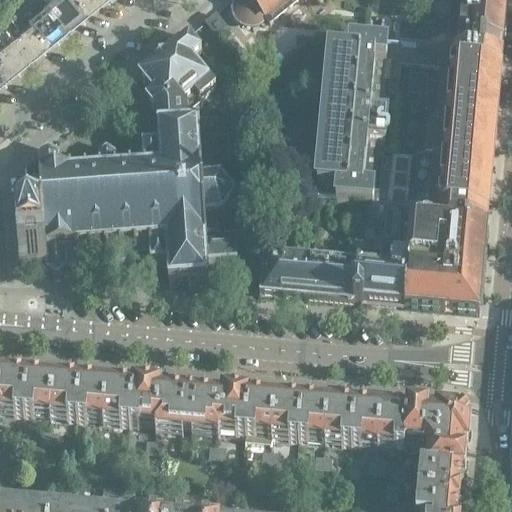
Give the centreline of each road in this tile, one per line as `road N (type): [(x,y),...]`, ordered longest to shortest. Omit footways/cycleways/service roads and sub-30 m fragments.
road 1 (unclassified): [(511,364),(0,325)]
road 2 (residential): [(0,128),(157,0)]
road 3 (tertiary): [(511,390),(502,511)]
